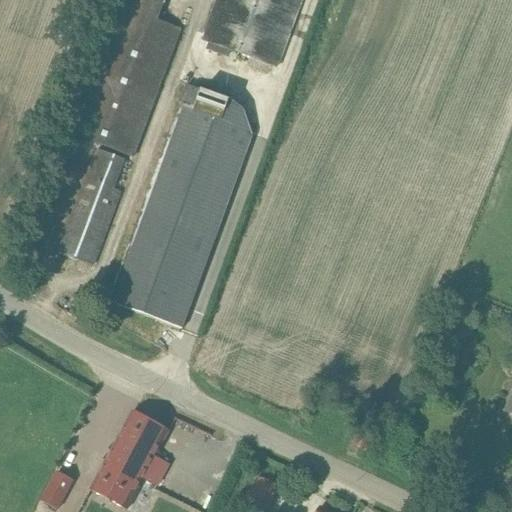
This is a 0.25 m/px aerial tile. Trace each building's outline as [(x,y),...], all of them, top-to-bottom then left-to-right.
[(119,0),(118,5),(70,133),(132,156),(180,29),(159,21),(166,0),(119,0)] [(302,0),(218,0),(203,41),(277,68),(302,0)] [(192,88),(112,305),(182,330),(252,137),(244,112),(231,102),(192,88)] [(99,149),(59,254),(93,267),(120,192),(114,190),(126,159),(99,149)] [(106,462),(142,482),(144,478),(157,486),(168,466),(154,458),(169,432),(133,412),(106,462)] [(373,437),(360,431),(350,454),(362,459),(373,437)] [(229,502),(250,511),(264,511),(285,466),(252,452),(229,502)] [(126,510),(142,482),(106,462),(91,490),(126,510)] [(41,502),(59,511),(75,482),(57,473),(41,502)]
